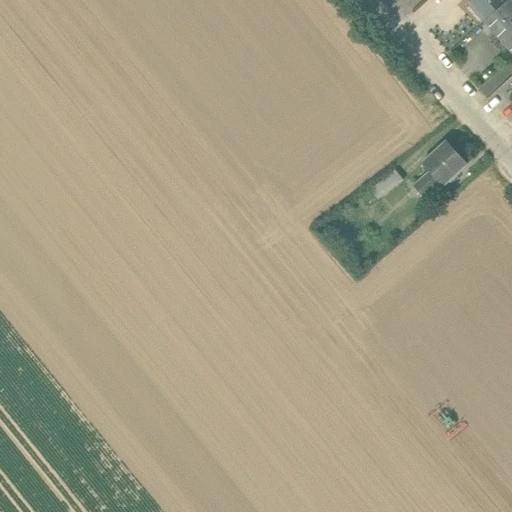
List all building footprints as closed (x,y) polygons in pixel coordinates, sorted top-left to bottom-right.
[(473,0),(470,3),(485,22),(508,0),(473,0)] [(511,0),(508,0),(485,22),(502,41),(511,31),(511,0)] [(511,31),(502,41),(511,51),(511,31)] [(467,164),(446,141),(423,162),(430,171),(414,185),(425,197),(441,182),(444,185),(467,164)] [(395,169),(371,189),(379,199),(404,180),(395,169)]
